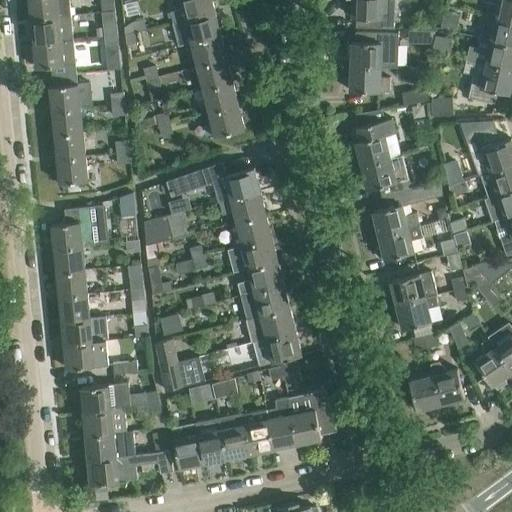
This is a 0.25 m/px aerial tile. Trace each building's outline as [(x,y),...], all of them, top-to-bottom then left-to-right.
[(71,15),(69,0),(29,0),(31,19),(71,15)] [(172,22),(173,22),(215,12),(211,0),(180,0),(183,8),(171,11),(173,21),(172,22)] [(352,0),(352,17),(357,17),(357,30),(396,31),(396,8),(396,0),(352,0)] [(511,0),(500,0),(499,4),(490,2),(487,14),(511,19),(511,0)] [(115,11),(109,12),(102,12),(104,36),(117,35),(115,11)] [(173,22),(178,46),(221,35),(215,12),(173,22)] [(511,19),(487,14),(482,37),(511,43),(511,19)] [(71,15),(31,19),(34,42),(73,39),(71,15)] [(125,35),(137,32),(137,31),(147,29),(144,17),(124,23),(125,35)] [(409,32),(435,33),(436,31),(424,30),(424,19),(409,18),(409,32)] [(137,32),(125,35),(126,45),(139,41),(137,32)] [(352,41),(351,66),(380,67),(394,68),(397,68),(398,34),(395,34),(357,33),(357,41),(352,41)] [(117,35),(104,36),(105,48),(119,46),(117,35)] [(178,46),(192,42),(198,66),(227,58),(221,35),(178,46)] [(470,45),(467,57),(476,60),(486,61),(511,67),(511,43),(482,37),(479,36),(476,47),(470,45)] [(63,40),(34,42),(35,50),(36,67),(48,66),(49,74),(77,71),(76,63),(74,39),(63,40)] [(511,82),(511,67),(486,61),(476,60),(467,57),(463,72),(474,74),(468,97),(495,103),(498,91),(509,94),(511,82)] [(233,82),(227,58),(198,66),(203,89),(233,82)] [(144,68),(146,79),(159,75),(156,64),(144,68)] [(380,67),(351,66),(350,90),(390,92),(391,77),(380,76),(380,67)] [(159,75),(146,79),(149,89),(162,85),(159,75)] [(238,105),(233,82),(203,89),(209,113),(238,105)] [(53,110),(81,107),(78,83),(50,86),(53,110)] [(427,102),(430,101),(429,101),(429,87),(402,91),(405,105),(427,102)] [(111,104),(124,103),(123,92),(110,94),(111,104)] [(430,101),(430,104),(431,115),(433,115),(433,116),(454,115),(453,97),(432,98),(432,101),(430,101)] [(124,103),(111,104),(112,115),(125,114),(124,103)] [(244,129),(238,105),(209,113),(215,136),(244,129)] [(53,110),(55,134),(83,132),(81,107),(53,110)] [(156,115),(157,122),(160,134),(172,131),(168,112),(156,115)] [(135,120),(135,128),(139,128),(154,123),(153,116),(139,120),(135,120)] [(402,155),(396,132),(392,117),(354,127),(357,141),(356,141),(362,165),(402,155)] [(492,120),(460,121),(466,137),(478,174),(511,163),(511,140),(511,138),(500,142),(495,127),(492,120)] [(83,132),(55,134),(58,159),(86,156),(86,155),(83,132)] [(419,151),(432,147),(429,136),(416,139),(419,151)] [(128,141),(115,142),(116,153),(129,151),(128,141)] [(129,151),(116,153),(117,163),(130,162),(129,151)] [(402,155),(362,165),(368,189),(379,186),(408,179),(402,155)] [(86,156),(58,159),(60,183),(80,181),(88,180),(86,156)] [(458,159),(443,164),(449,184),(464,179),(458,159)] [(223,161),(201,169),(207,184),(213,182),(218,201),(220,201),(260,191),(254,167),(226,174),(223,161)] [(511,163),(478,174),(479,176),(480,176),(483,185),(487,197),(488,198),(511,189),(511,163)] [(207,184),(201,169),(166,181),(171,197),(207,184)] [(408,179),(379,186),(382,197),(411,190),(408,179)] [(464,179),(449,184),(449,186),(450,190),(453,189),(455,193),(468,188),(465,179),(464,179)] [(411,190),(382,197),(385,208),(373,211),(374,212),(368,216),(371,226),(377,226),(379,235),(408,228),(408,227),(420,224),(417,212),(407,215),(405,205),(445,195),(441,182),(411,190)] [(511,189),(488,198),(492,211),(493,211),(496,220),(506,216),(511,214),(511,189)] [(223,214),(234,211),(237,221),(266,214),(260,191),(220,201),(223,214)] [(134,201),(120,203),(121,220),(136,218),(134,201)] [(93,205),(64,208),(66,223),(80,221),(83,245),(108,242),(104,204),(93,205)] [(147,244),(158,242),(175,237),(191,233),(184,209),(168,214),(144,220),(147,244)] [(228,224),(234,247),(272,237),(266,214),(237,221),(228,224)] [(496,220),(495,220),(497,228),(496,228),(500,238),(501,238),(507,254),(511,252),(511,214),(506,216),(496,220)] [(464,218),(452,221),(456,233),(468,229),(464,218)] [(66,223),(52,224),(55,248),(83,245),(80,221),(66,223)] [(385,257),(385,259),(414,252),(411,240),(424,237),(420,224),(408,227),(408,228),(379,235),(381,244),(376,247),(379,257),(385,257)] [(126,241),(139,240),(138,229),(124,230),(126,241)] [(467,230),(455,234),(458,246),(470,242),(467,230)] [(234,247),(228,249),(234,272),(249,268),(278,261),(272,237),(234,247)] [(454,239),(441,242),(445,256),(458,252),(454,239)] [(139,240),(126,241),(127,252),(139,251),(139,240)] [(202,244),(190,247),(190,248),(192,258),(205,255),(202,244)] [(55,248),(57,272),(85,269),(83,245),(55,248)] [(205,255),(192,258),(195,269),(207,266),(205,255)] [(241,296),(284,285),(278,261),(249,268),(251,279),(238,282),(241,296)] [(477,265),(464,268),(468,287),(476,285),(490,282),(477,265)] [(57,272),(60,296),(88,293),(85,269),(57,272)] [(397,305),(425,298),(425,297),(436,295),(438,294),(432,271),(391,281),(397,305)] [(142,276),(130,278),(131,289),(144,287),(142,276)] [(161,277),(150,279),(153,292),(163,290),(161,277)] [(455,290),(467,287),(465,279),(453,281),(455,290)] [(490,282),(476,285),(480,291),(487,299),(497,291),(490,282)] [(247,319),(290,308),(284,285),(241,296),(247,319)] [(144,287),(131,289),(132,300),(145,299),(145,298),(144,287)] [(455,290),(457,301),(470,297),(467,287),(455,290)] [(204,305),(216,302),(214,291),(186,299),(188,308),(204,304),(204,305)] [(103,316),(103,315),(90,316),(88,293),(60,296),(62,320),(103,316)] [(425,298),(397,305),(403,329),(422,324),(431,321),(428,307),(438,304),(436,295),(425,297),(425,298)] [(247,319),(252,341),(254,341),(254,342),(296,331),(290,308),(247,319)] [(480,324),(473,315),(473,312),(463,319),(471,330),(480,324)] [(183,329),(179,313),(160,318),(164,334),(183,329)] [(106,340),(104,325),(103,316),(62,320),(65,344),(106,340)] [(458,347),(469,343),(460,321),(450,328),(458,347)] [(511,327),(509,323),(489,337),(511,371),(511,327)] [(148,324),(134,326),(135,337),(149,335),(148,324)] [(302,354),(296,331),(254,342),(260,365),(302,354)] [(426,348),(438,345),(435,332),(422,335),(426,348)] [(426,348),(422,335),(413,337),(416,350),(426,348)] [(160,367),(174,363),(179,361),(174,337),(155,342),(160,366),(159,366),(160,367)] [(492,385),(497,388),(507,382),(505,377),(511,371),(489,337),(482,342),(484,354),(475,360),(492,385)] [(67,368),(108,364),(106,340),(65,344),(67,368)] [(174,363),(160,367),(165,389),(179,386),(205,379),(199,356),(179,361),(174,363)] [(297,360),(281,365),(284,376),(300,372),(297,360)] [(137,361),(113,363),(114,373),(138,371),(137,361)] [(440,363),(430,365),(433,375),(441,404),(465,398),(460,378),(457,368),(446,371),(440,363)] [(281,365),(269,368),(272,379),(284,376),(281,365)] [(258,369),(246,372),(246,374),(247,376),(248,381),(248,382),(261,379),(259,371),(258,369)] [(433,375),(429,376),(409,380),(417,410),(441,404),(433,375)] [(235,379),(213,384),(214,389),(216,399),(238,393),(235,379)] [(84,411),(123,407),(131,407),(129,382),(81,387),(84,411)] [(195,388),(189,389),(190,394),(192,405),(198,404),(198,403),(195,388)] [(326,388),(288,396),(288,397),(292,416),(298,443),(322,438),(321,434),(337,430),(326,388)] [(146,403),(152,402),(161,401),(158,390),(144,393),(146,403)] [(192,405),(192,404),(190,394),(179,396),(182,407),(192,405)] [(275,399),(277,406),(266,408),(275,448),(298,443),(288,397),(275,399)] [(161,401),(152,402),(146,403),(149,415),(151,427),(164,425),(161,413),(163,413),(161,401)] [(86,435),(121,432),(121,431),(125,431),(123,407),(84,411),(86,435)] [(266,408),(243,413),(251,453),(275,448),(266,408)] [(243,413),(219,418),(221,428),(228,458),(251,453),(243,413)] [(203,463),(228,458),(221,428),(219,418),(195,423),(203,463)] [(203,463),(195,423),(172,427),(174,439),(180,468),(203,463)] [(121,432),(86,435),(88,459),(136,454),(135,439),(134,430),(125,431),(121,431),(121,432)] [(165,430),(152,432),(156,452),(157,452),(169,449),(165,430)] [(174,470),(169,449),(157,452),(156,452),(136,454),(88,459),(91,483),(138,479),(136,464),(159,462),(161,473),(174,470)] [(303,501),(270,507),(271,511),(318,511),(317,507),(311,507),(311,506),(304,507),(303,501)]
